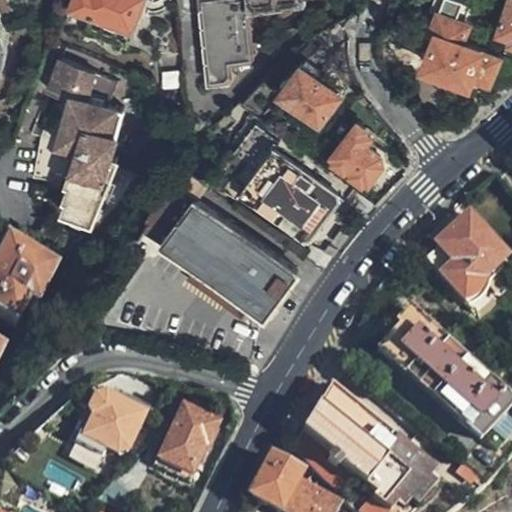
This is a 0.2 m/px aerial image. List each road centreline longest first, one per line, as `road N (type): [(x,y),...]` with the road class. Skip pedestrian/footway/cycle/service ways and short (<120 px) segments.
road 1 (residential): [(265,407),(163,370),(124,365),(87,371),(47,395),(0,445)]
road 2 (tertiary): [(265,407),(372,242),(447,171)]
road 3 (residential): [(385,0),(370,30),(375,84),(447,171)]
